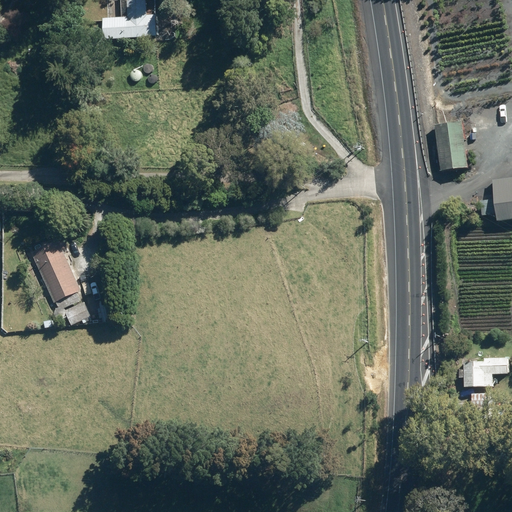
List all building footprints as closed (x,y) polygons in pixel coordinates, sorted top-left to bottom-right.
[(105,15),(104,36),(127,37),(127,34),(158,34),(158,13),(148,13),(148,0),(121,0),(121,7),(129,7),(129,15),(105,15)] [(437,122),(441,167),(467,164),(463,120),(437,122)] [(511,176),(495,178),(498,216),(511,214),(511,176)] [(58,239),(32,251),(55,300),(81,288),(58,239)] [(85,303),(66,311),(73,326),(92,318),(85,303)] [(486,360),(466,360),(466,383),(494,383),(494,370),(511,370),(511,355),(486,355),(486,360)]
